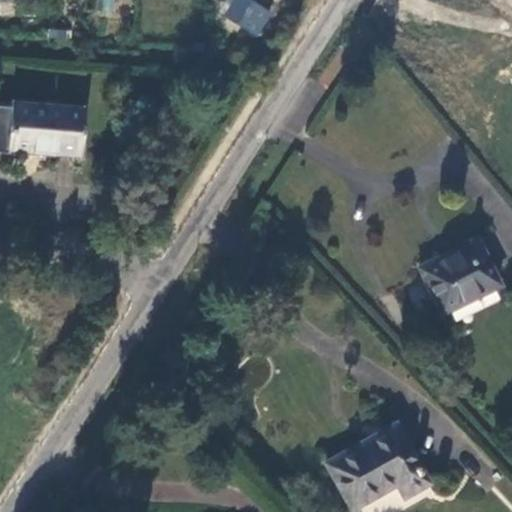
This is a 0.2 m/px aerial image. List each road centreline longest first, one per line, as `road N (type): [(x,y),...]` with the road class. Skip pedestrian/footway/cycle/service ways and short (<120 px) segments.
road 1 (unclassified): [(154,292),(339,0)]
road 2 (unclassified): [(7,511),(154,292)]
road 3 (unclassified): [(154,292),(97,258),(38,258)]
